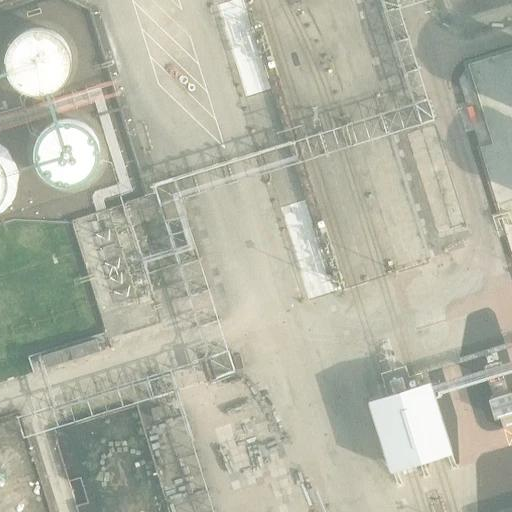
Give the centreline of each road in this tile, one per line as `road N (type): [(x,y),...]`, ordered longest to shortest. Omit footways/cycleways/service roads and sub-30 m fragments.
road 1 (unknown): [(308,0),(336,32),(419,277)]
road 2 (unknown): [(194,0),(270,258)]
road 3 (unknown): [(290,313),(419,277)]
road 4 (unknown): [(30,392),(68,511)]
